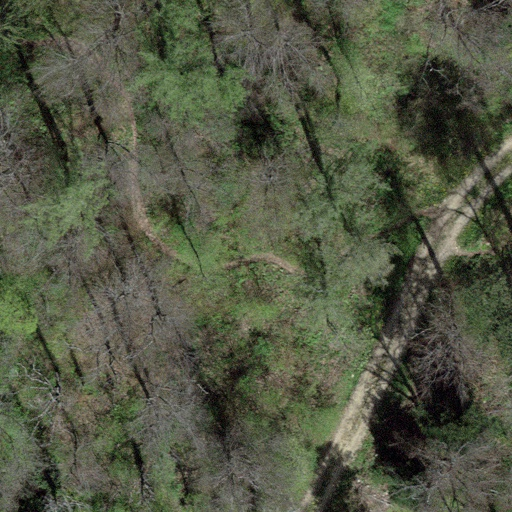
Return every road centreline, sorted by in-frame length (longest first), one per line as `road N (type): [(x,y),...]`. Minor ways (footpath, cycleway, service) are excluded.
road 1 (track): [(433,256),(319,511)]
road 2 (track): [(511,153),(460,201),(433,256)]
